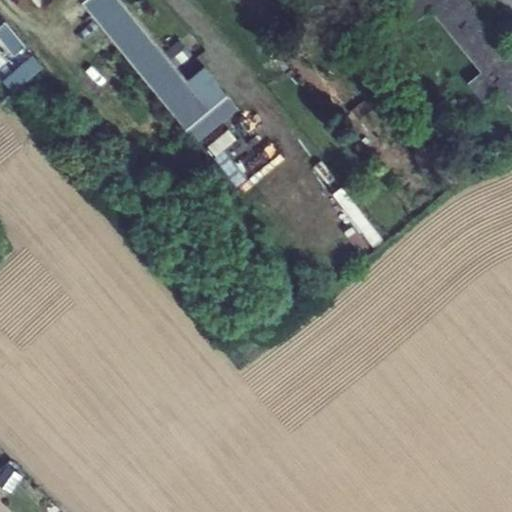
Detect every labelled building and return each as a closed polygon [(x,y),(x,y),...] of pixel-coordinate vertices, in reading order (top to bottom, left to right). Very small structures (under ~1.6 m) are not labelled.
[(0,0),(0,11),(2,14),(19,0),(0,0)] [(122,0),(85,0),(84,2),(198,142),(237,109),(227,95),(205,67),(189,80),(177,66),(167,54),(122,0)] [(511,51),(470,0),(402,0),(402,1),(418,20),(430,9),(481,71),(469,82),(484,102),(498,91),(511,108),(511,51)] [(192,53),(183,42),(167,54),(177,66),(192,53)] [(364,100),(350,111),(358,120),(372,109),(364,100)]
